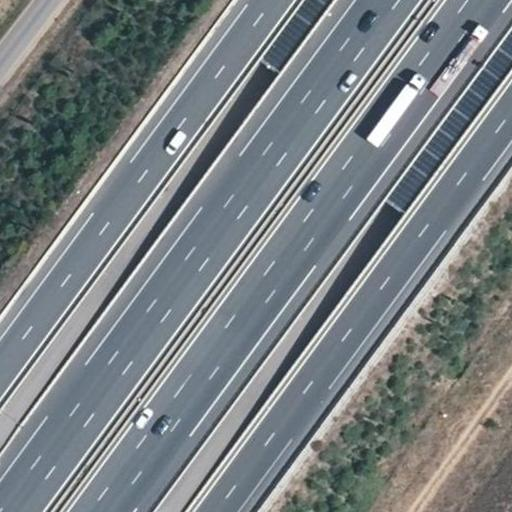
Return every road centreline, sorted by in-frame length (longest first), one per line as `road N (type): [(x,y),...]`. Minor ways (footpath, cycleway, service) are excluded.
road 1 (motorway): [(101,511),(478,0)]
road 2 (motorway): [(387,0),(10,511)]
road 3 (motorway): [(214,511),(511,109)]
road 4 (motorway): [(272,0),(0,369)]
